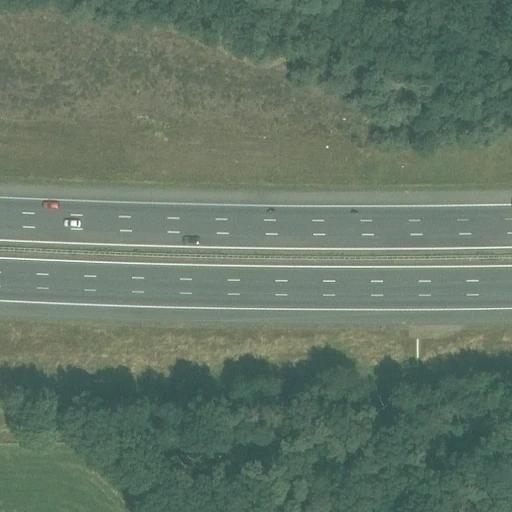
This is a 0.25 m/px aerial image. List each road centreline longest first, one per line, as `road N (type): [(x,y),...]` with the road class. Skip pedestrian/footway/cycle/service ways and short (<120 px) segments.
road 1 (motorway): [(511,226),(0,218)]
road 2 (motorway): [(0,280),(511,287)]
